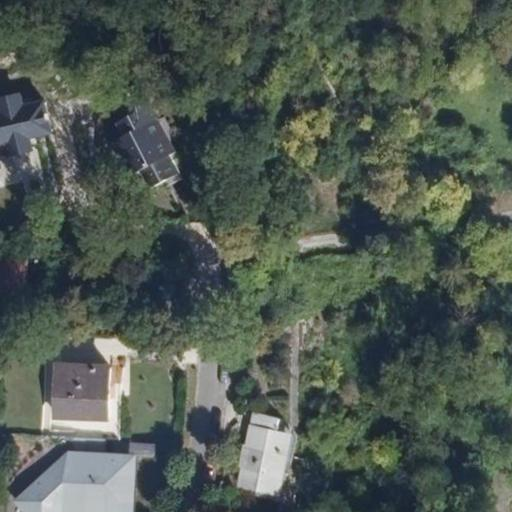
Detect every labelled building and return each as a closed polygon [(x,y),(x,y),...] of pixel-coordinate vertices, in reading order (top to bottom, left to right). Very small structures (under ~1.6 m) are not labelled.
[(0,146),(3,146),(6,157),(31,152),(28,138),(50,133),(43,101),(21,105),(18,93),(0,96),(0,146)] [(111,127),(118,140),(109,145),(128,178),(139,172),(148,189),(177,172),(168,156),(173,153),(152,118),(143,124),(136,113),(111,127)] [(0,255),(0,303),(26,305),(26,283),(19,282),(20,256),(0,255)] [(260,261),(231,265),(234,290),(263,286),(260,261)] [(107,364),(52,361),(49,420),(105,422),(107,364)] [(254,412),(249,427),(244,445),(241,443),(234,463),(238,464),(233,481),(275,495),(290,440),(275,435),(280,421),(254,412)] [(128,511),(132,457),(65,451),(12,502),(21,511),(128,511)]
